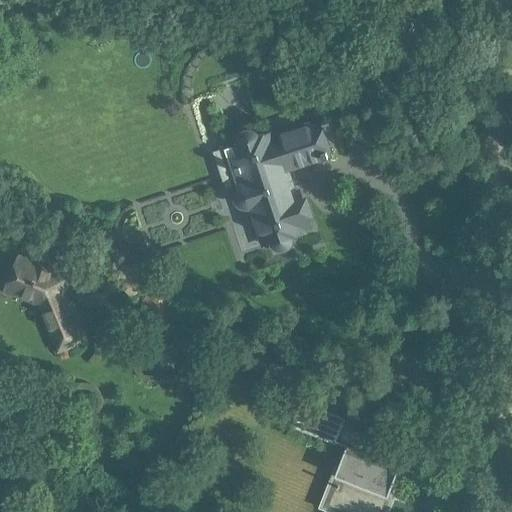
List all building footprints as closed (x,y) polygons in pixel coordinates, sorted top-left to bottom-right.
[(262,111),(248,116),(250,116),(255,129),(248,129),(237,132),(234,144),(219,148),(233,192),(231,201),(240,212),(249,213),(262,252),(268,249),(270,254),(280,256),(289,254),(293,249),(294,242),(307,238),(306,233),(313,232),(311,225),(316,224),(309,199),(298,203),(288,174),(335,161),(319,117),(295,122),(291,112),(269,119),(262,111)] [(60,336),(66,349),(78,344),(77,342),(87,338),(71,301),(69,302),(70,304),(65,306),(61,297),(69,277),(19,256),(15,266),(12,268),(8,276),(10,280),(6,289),(28,298),(30,293),(47,300),(43,311),(55,338),(60,336)] [(165,346),(170,273),(150,271),(149,294),(142,293),(140,317),(148,317),(145,344),(165,346)] [(130,298),(140,291),(129,277),(119,284),(130,298)] [(300,401),(279,393),(269,417),(291,426),(290,426),(342,446),(318,507),(329,511),(388,511),(394,498),(404,502),(405,501),(388,494),(398,467),(335,442),(344,418),(300,401)] [(86,443),(99,413),(85,408),(73,437),(86,443)]
